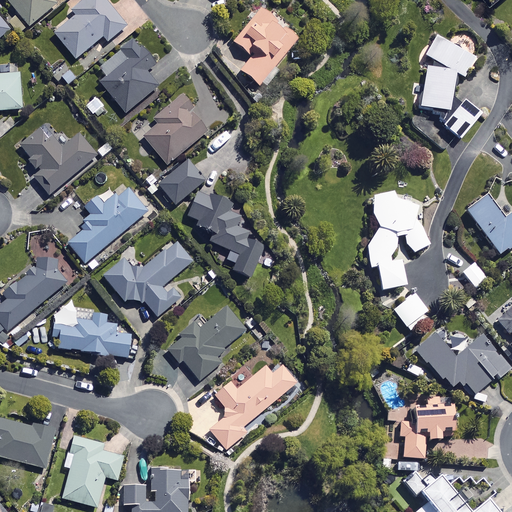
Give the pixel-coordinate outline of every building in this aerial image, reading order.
[(5,0),(28,27),(55,4),(51,0),(5,0)] [(125,27),(103,0),(82,0),(70,10),(75,16),(53,33),(74,59),(102,37),(106,42),(125,27)] [(296,39),(259,9),(232,42),(251,58),(240,71),(258,86),(296,39)] [(0,38),(12,29),(0,13),(0,38)] [(436,34),(423,56),(443,67),(425,68),(419,107),(447,111),(453,73),(462,78),(474,56),(436,34)] [(154,64),(135,40),(99,69),(105,76),(98,82),(124,114),(157,87),(145,72),(154,64)] [(0,111),(21,109),(17,64),(0,65),(0,111)] [(75,79),(65,66),(58,71),(67,85),(75,79)] [(192,109),(180,95),(151,118),(156,125),(142,136),(165,165),(207,132),(189,110),(192,109)] [(105,109),(94,97),(85,105),(97,118),(105,109)] [(479,114),(463,100),(441,125),(458,139),(479,114)] [(27,164),(36,174),(32,177),(48,196),(95,155),(78,135),(63,147),(44,125),(19,147),(31,161),(27,164)] [(203,180),(187,160),(157,184),(173,205),(203,180)] [(76,225),(82,232),(67,245),(83,264),(146,211),(123,184),(102,201),(96,194),(82,206),(89,214),(76,225)] [(376,229),(364,246),(368,268),(375,267),(380,290),(404,285),(399,260),(389,262),(388,255),(394,248),(395,242),(394,237),(402,236),(412,254),(428,244),(413,218),(417,207),(394,199),(391,190),(370,196),(370,215),(376,229)] [(237,253),(230,271),(249,278),(261,243),(246,237),(254,215),(230,206),(232,202),(206,192),(205,196),(194,191),(185,213),(196,218),(193,226),(210,233),(207,242),(237,253)] [(511,210),(502,218),(486,196),(465,211),(498,256),(511,245),(511,210)] [(191,261),(174,242),(143,268),(130,268),(123,259),(102,276),(124,303),(129,299),(145,304),(156,317),(178,298),(171,289),(165,294),(159,287),(191,261)] [(44,257),(2,294),(6,300),(0,304),(0,331),(4,328),(7,332),(65,282),(44,257)] [(486,281),(472,263),(460,272),(474,290),(486,281)] [(220,302),(223,297),(223,291),(219,287),(214,285),(208,287),(206,289),(205,295),(207,300),(209,302),(214,304),(220,302)] [(426,311),(412,293),(391,310),(408,332),(423,320),(419,316),(426,311)] [(511,305),(495,320),(511,339),(511,340),(506,345),(511,351),(511,305)] [(244,330),(225,307),(198,329),(193,323),(178,335),(181,338),(167,350),(178,364),(181,362),(198,381),(220,363),(213,355),(244,330)] [(73,319),(73,325),(52,323),(51,336),(57,337),(56,348),(95,352),(95,354),(126,357),(128,335),(114,333),(115,324),(104,323),(105,312),(93,311),(92,321),(73,319)] [(454,357),(431,333),(413,350),(448,389),(459,379),(473,394),(494,374),(497,378),(509,367),(478,334),(454,357)] [(270,373),(264,366),(236,389),(229,381),(213,394),(223,406),(222,417),(208,429),(225,450),(245,432),(241,427),(295,383),(280,365),(270,373)] [(450,396),(410,398),(411,422),(398,422),(398,436),(402,436),(403,458),(424,457),(423,438),(438,438),(438,426),(451,426),(450,396)] [(53,430),(0,417),(0,456),(44,468),(53,430)] [(102,444),(73,436),(65,467),(70,468),(62,499),(96,507),(104,477),(116,480),(122,457),(100,451),(102,444)] [(179,470),(150,470),(150,502),(143,502),(143,486),(121,486),(121,505),(130,505),(129,511),(185,511),(185,478),(179,478),(179,470)] [(423,486),(412,474),(403,482),(413,495),(417,491),(425,501),(412,511),(499,511),(487,497),(469,511),(468,511),(437,474),(423,486)] [(112,511),(114,506),(105,503),(102,511),(112,511)]
